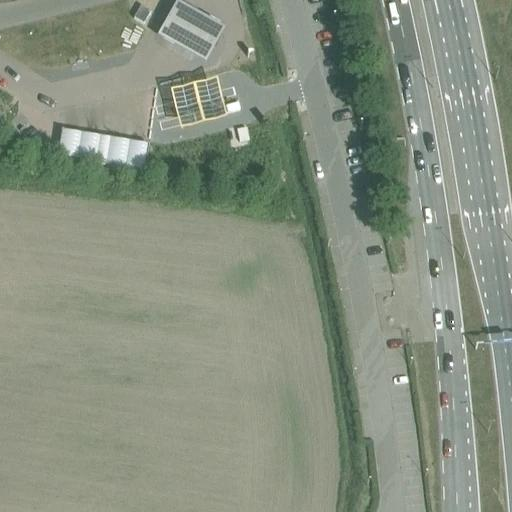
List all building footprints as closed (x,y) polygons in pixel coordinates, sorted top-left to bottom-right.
[(141,8),(134,20),(143,26),(151,13),(141,8)] [(186,15),(176,9),(156,44),(167,50),(189,63),(205,72),(225,36),(209,27),(186,15)] [(224,85),(177,98),(179,106),(184,128),(187,138),(235,125),(232,115),(227,95),(224,85)] [(95,164),(100,139),(65,133),(61,158),(95,164)] [(110,141),(100,139),(95,164),(105,166),(110,141)] [(152,148),(110,141),(105,166),(148,173),(152,148)]
